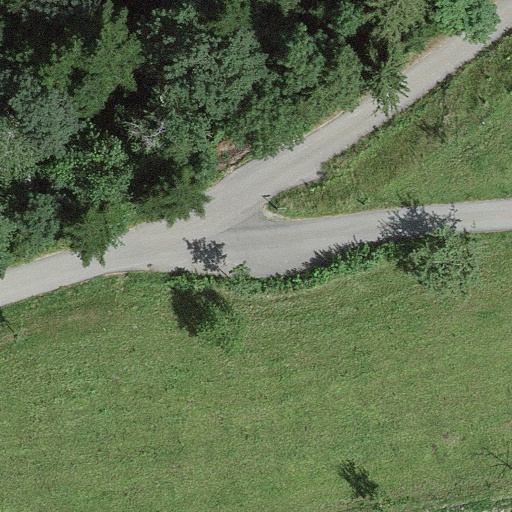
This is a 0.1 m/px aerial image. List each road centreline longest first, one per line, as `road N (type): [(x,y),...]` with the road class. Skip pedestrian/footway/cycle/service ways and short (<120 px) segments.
road 1 (track): [(511,7),(405,87),(216,206),(156,237),(0,290)]
road 2 (track): [(156,237),(227,243),(511,215)]
